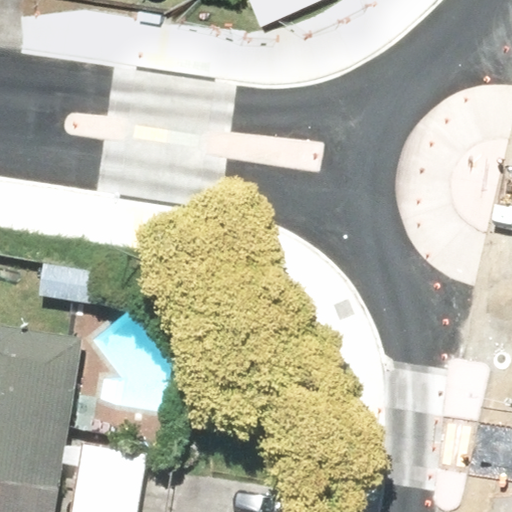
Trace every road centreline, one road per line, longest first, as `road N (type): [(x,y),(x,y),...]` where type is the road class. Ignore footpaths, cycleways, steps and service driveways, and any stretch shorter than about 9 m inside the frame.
road 1 (residential): [(375,177),(331,156),(0,111)]
road 2 (tertiary): [(478,310),(442,511)]
road 3 (tertiary): [(375,177),(395,119),(416,95),(470,66),(511,64)]
road 4 (tertiary): [(478,310),(413,277),(390,248),(375,177)]
